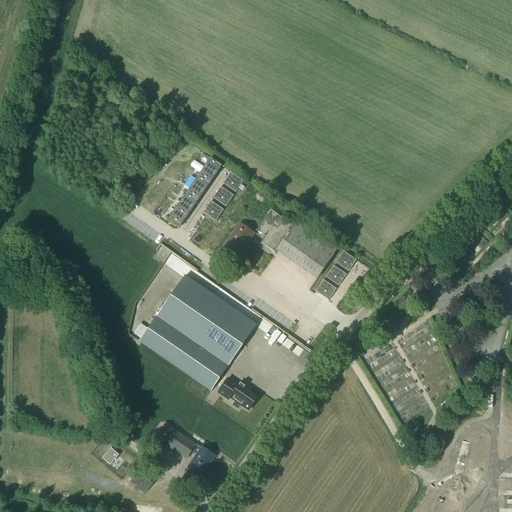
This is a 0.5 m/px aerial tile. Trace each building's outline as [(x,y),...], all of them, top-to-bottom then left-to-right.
[(210,159),(204,168),(215,176),(222,167),(210,159)] [(204,168),(198,176),(209,184),(215,176),(204,168)] [(230,173),(223,184),(235,193),(243,182),(230,173)] [(198,176),(192,185),(204,193),(209,184),(198,176)] [(192,185),(186,193),(198,201),(204,193),(192,185)] [(220,188),(213,199),(225,208),(233,196),(220,188)] [(186,193),(180,202),(192,210),(198,201),(186,193)] [(132,198),(136,206),(141,203),(137,196),(132,198)] [(180,202),(174,211),(186,218),(192,210),(180,202)] [(210,202),(202,213),(215,222),(223,211),(210,202)] [(174,211),(168,220),(180,228),(186,218),(174,211)] [(256,232),(263,236),(277,216),(270,211),(256,232)] [(296,223),(295,224),(293,227),(277,216),(263,236),(266,238),(262,245),(275,254),(277,251),(317,278),(337,248),(326,240),(325,242),(296,223)] [(238,256),(253,234),(240,225),(225,246),(238,256)] [(328,238),(326,240),(337,248),(339,245),(328,238)] [(343,252),(336,263),(348,272),(356,261),(343,252)] [(333,267),(326,278),(338,287),(346,275),(333,267)] [(211,393),(256,326),(185,277),(139,343),(211,393)] [(323,281),(316,292),(328,301),(336,290),(323,281)] [(395,331),(401,325),(393,318),(387,323),(395,331)] [(227,379),(218,393),(224,398),(226,396),(234,402),(232,406),(238,410),(241,406),(248,411),(257,398),(244,390),(245,388),(239,383),(237,386),(227,379)] [(76,421),(67,433),(85,446),(93,435),(76,421)] [(210,464),(215,457),(202,448),(201,450),(168,427),(158,441),(186,460),(191,452),(196,456),(189,468),(199,475),(208,463),(210,464)] [(118,456),(110,449),(101,459),(110,466),(118,456)] [(146,487),(149,483),(139,474),(131,483),(144,494),(148,489),(146,487)]
